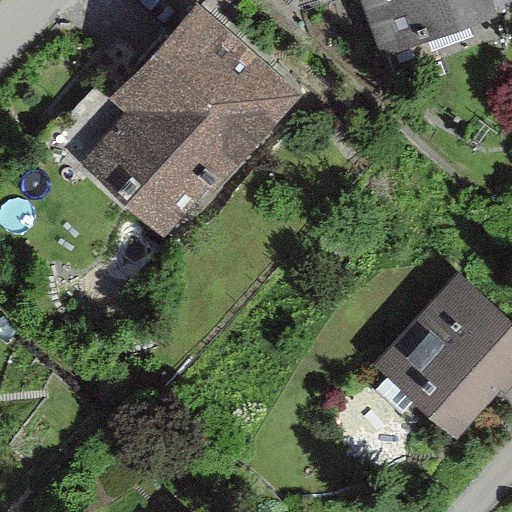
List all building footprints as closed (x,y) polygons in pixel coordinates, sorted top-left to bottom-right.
[(511,25),(504,0),(370,0),(391,67),(511,28),(511,25)] [(316,105),(217,1),(121,92),(145,117),(95,164),(170,242),(316,105)] [(511,396),(511,302),(476,272),(388,375),(471,445),(511,396)] [(0,361),(9,354),(0,342),(0,361)] [(236,511),(219,497),(206,511),(236,511)]
